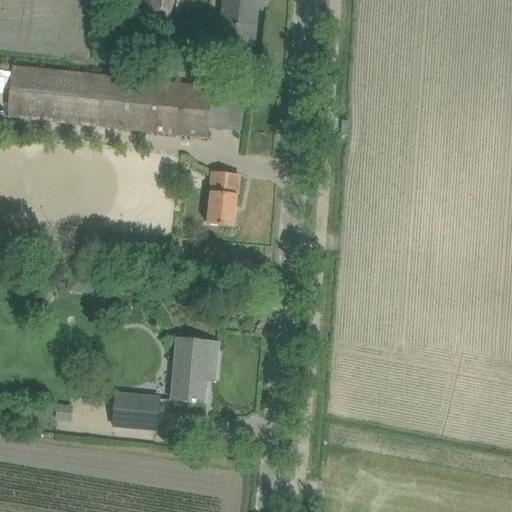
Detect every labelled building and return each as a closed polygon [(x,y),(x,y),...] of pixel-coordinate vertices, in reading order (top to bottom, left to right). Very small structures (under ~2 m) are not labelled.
[(148,0),(147,11),(171,16),(174,0),(148,0)] [(223,0),(216,64),(232,66),(252,68),(259,0),(223,0)] [(6,115),(187,136),(207,138),(208,129),(242,133),(245,109),(228,107),(230,87),(213,85),(213,89),(12,65),(6,115)] [(207,225),(214,226),(234,228),(239,178),(213,175),(211,193),(207,225)] [(171,401),(185,402),(205,404),(208,373),(216,374),(219,344),(177,340),(171,401)] [(116,396),(114,423),(113,428),(156,432),(160,400),(116,396)]
